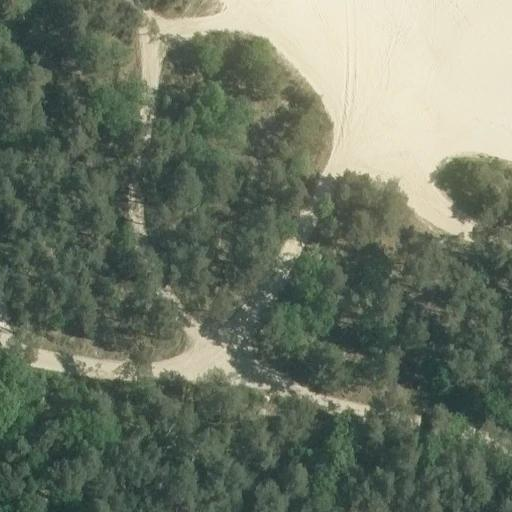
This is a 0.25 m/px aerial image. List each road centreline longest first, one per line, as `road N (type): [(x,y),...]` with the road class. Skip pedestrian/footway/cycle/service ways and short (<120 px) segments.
road 1 (track): [(511,149),(368,127),(211,369),(144,256),(134,222),(150,52),(137,0)]
road 2 (track): [(0,353),(101,369),(234,372),(343,409),(511,447)]
road 3 (track): [(511,246),(434,210),(316,70),(236,0)]
